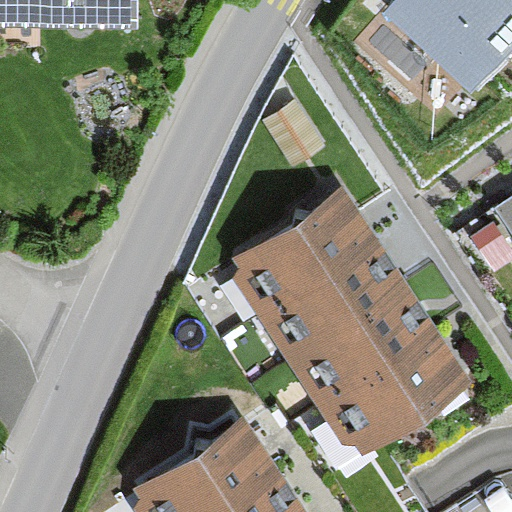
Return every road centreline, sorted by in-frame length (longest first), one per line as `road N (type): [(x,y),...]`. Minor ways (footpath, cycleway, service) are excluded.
road 1 (tertiary): [(269,0),(91,374)]
road 2 (tertiary): [(91,374),(30,511)]
road 3 (residential): [(91,374),(0,286)]
